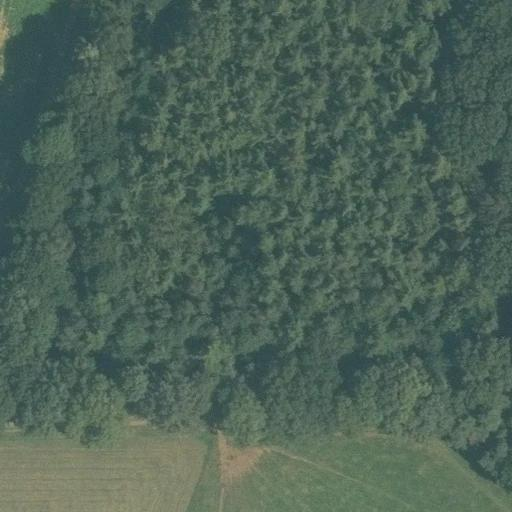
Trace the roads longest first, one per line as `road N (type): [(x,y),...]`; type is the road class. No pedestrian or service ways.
road 1 (track): [(0,420),(511,414)]
road 2 (track): [(0,260),(84,0)]
road 3 (track): [(459,0),(511,256)]
